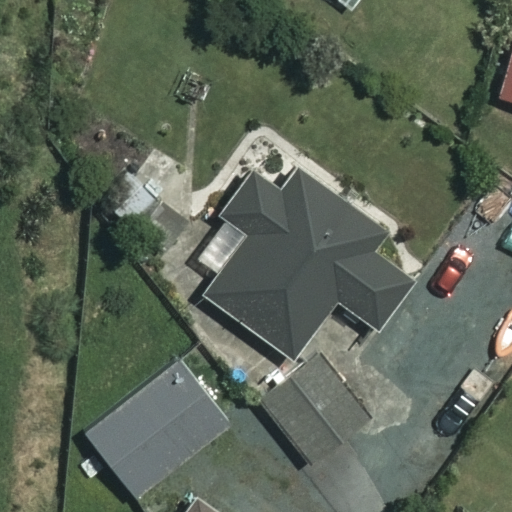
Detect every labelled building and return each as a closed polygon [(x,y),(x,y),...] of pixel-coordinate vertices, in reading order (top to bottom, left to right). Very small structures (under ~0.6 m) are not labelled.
[(511,0),(504,0),(492,49),(511,54),(511,0)] [(213,219),(187,255),(212,273),(202,287),(292,351),(331,297),(372,326),(418,263),(377,234),(385,222),(295,158),(277,183),(242,157),(203,212),(213,219)] [(157,196),(121,161),(92,191),(128,226),(157,196)] [(365,410),(314,345),(256,392),(307,456),(365,410)] [(225,414),(176,354),(84,428),(133,488),(225,414)] [(230,511),(199,488),(180,511),(230,511)]
